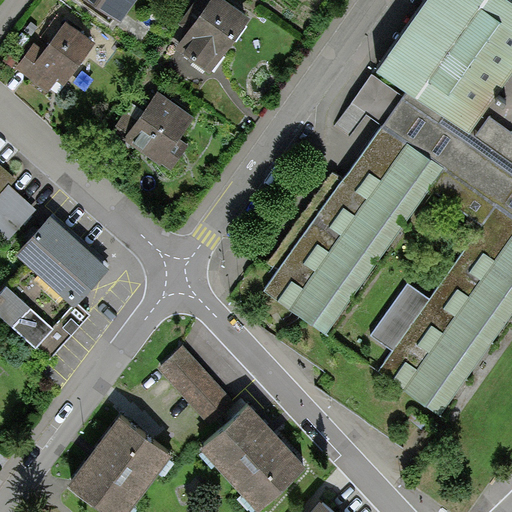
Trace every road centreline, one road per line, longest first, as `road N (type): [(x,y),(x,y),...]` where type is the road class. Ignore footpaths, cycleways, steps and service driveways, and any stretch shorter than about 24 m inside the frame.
road 1 (residential): [(179,272),(376,0)]
road 2 (residential): [(179,272),(399,511)]
road 3 (residential): [(4,511),(179,272)]
road 4 (residential): [(0,108),(179,272)]
